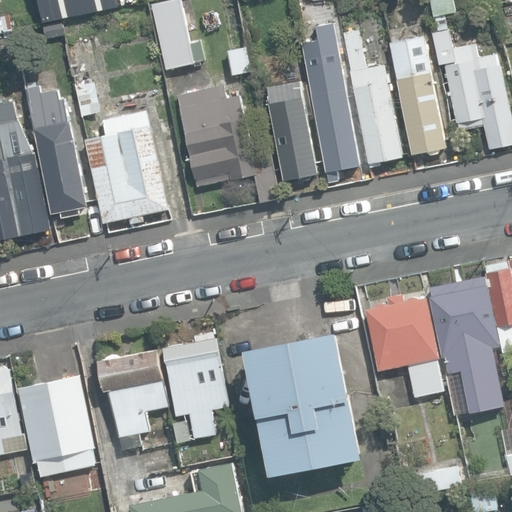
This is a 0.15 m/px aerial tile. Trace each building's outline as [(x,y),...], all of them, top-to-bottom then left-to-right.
[(40,0),(44,22),(118,8),(116,0),(40,0)] [(169,0),(155,3),(170,68),(208,59),(203,38),(193,40),(183,0),(169,0)] [(339,0),(341,11),(357,9),(355,0),(339,0)] [(431,0),(435,16),(458,11),(455,0),(431,0)] [(0,33),(14,30),(10,12),(6,13),(7,16),(0,17),(0,33)] [(493,150),(511,145),(511,109),(502,64),(499,64),(496,52),(480,55),(478,42),(455,47),(451,28),(447,29),(445,18),(433,21),(442,65),(446,64),(460,128),(487,122),(493,150)] [(47,38),(64,35),(62,22),(45,25),(47,38)] [(352,70),(372,166),(383,164),(382,160),(405,155),(386,64),(368,68),(368,67),(369,67),(361,29),(345,32),(353,70),(352,70)] [(390,43),(412,154),(448,148),(426,36),(390,43)] [(233,75),(254,71),(249,46),(228,50),(233,75)] [(352,170),(354,169),(356,167),(357,166),(361,165),(343,69),(323,60),(308,63),(330,178),(339,177),(337,170),(340,169),(342,170),(344,171),(347,171),(349,171),(352,170)] [(84,115),(102,111),(96,81),(78,85),(84,115)] [(300,177),(303,181),(313,179),(314,174),(320,173),(302,81),(269,87),(287,179),(300,177)] [(63,211),(65,217),(83,213),(82,207),(90,205),(72,119),(71,119),(67,97),(63,98),(61,87),(44,91),(43,84),(29,87),(30,88),(55,213),(63,211)] [(228,97),(225,84),(179,94),(198,186),(256,174),(261,201),(281,197),(268,138),(252,142),(247,117),(245,118),(240,94),(228,97)] [(15,100),(0,103),(0,126),(23,234),(52,228),(36,152),(19,119),(15,100)] [(143,214),(171,208),(147,107),(103,118),(107,135),(87,140),(106,223),(130,217),(132,225),(145,222),(143,214)] [(0,238),(23,234),(0,126),(0,238)] [(511,260),(488,264),(505,352),(511,350),(511,260)] [(467,353),(473,385),(492,381),(486,348),(503,345),(490,274),(431,285),(445,357),(467,353)] [(409,363),(416,396),(446,390),(440,357),(442,357),(429,296),(421,297),(417,296),(413,297),(406,300),(405,293),(389,296),(390,304),(386,302),(379,304),(375,307),(368,309),(381,369),(409,363)] [(214,409),(236,404),(219,328),(194,334),(196,341),(166,347),(182,416),(174,418),(179,441),(219,431),(214,409)] [(251,348),(274,473),(366,456),(343,331),(251,348)] [(112,389),(121,436),(153,430),(149,410),(171,405),(160,348),(101,359),(107,390),(112,389)] [(10,367),(3,363),(0,363),(0,453),(29,449),(26,432),(23,432),(14,376),(12,376),(10,367)] [(41,458),(47,477),(98,465),(97,447),(82,374),(21,387),(37,459),(41,458)] [(452,397),(456,414),(472,410),(468,394),(452,397)] [(248,511),(236,461),(198,470),(201,486),(130,503),(131,511),(248,511)] [(414,474),(418,493),(462,484),(458,465),(414,474)] [(23,475),(25,489),(36,487),(33,473),(23,475)] [(471,488),(476,509),(492,506),(487,485),(471,488)] [(364,506),(364,511),(390,511),(388,501),(364,506)]
